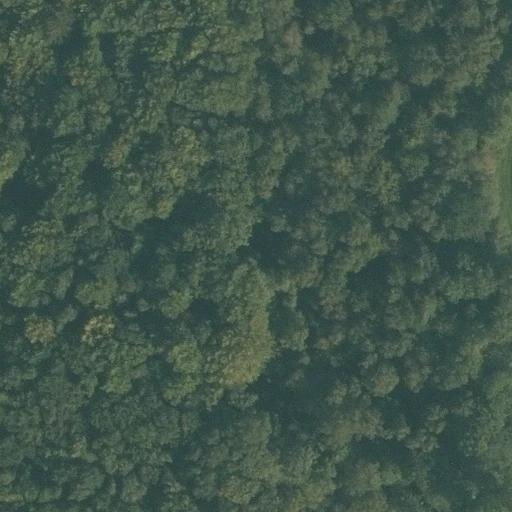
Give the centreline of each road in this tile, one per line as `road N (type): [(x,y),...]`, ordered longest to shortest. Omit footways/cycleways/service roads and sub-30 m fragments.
road 1 (track): [(257,511),(218,0)]
road 2 (track): [(245,342),(0,410)]
